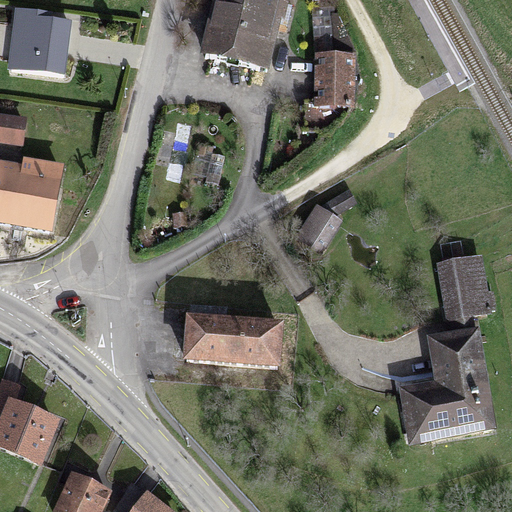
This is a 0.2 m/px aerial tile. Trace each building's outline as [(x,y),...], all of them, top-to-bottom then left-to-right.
[(284,0),(220,0),(206,61),(266,76),(284,0)] [(69,30),(18,23),(12,74),(63,80),(69,30)] [(354,67),(319,67),(318,114),(353,115),(354,67)] [(23,130),(0,125),(0,149),(20,152),(23,130)] [(0,230),(51,240),(63,178),(27,172),(25,180),(0,175),(0,230)] [(319,206),(316,204),(295,237),(321,254),(342,221),(335,217),(358,203),(349,189),(319,206)] [(487,323),(479,272),(441,278),(449,328),(487,323)] [(281,338),(191,331),(188,371),(278,379),(281,338)] [(491,436),(477,341),(431,348),(439,398),(402,403),(409,448),(491,436)] [(56,433),(12,413),(0,439),(0,452),(39,471),(56,433)] [(104,511),(109,504),(73,487),(61,511),(104,511)]
